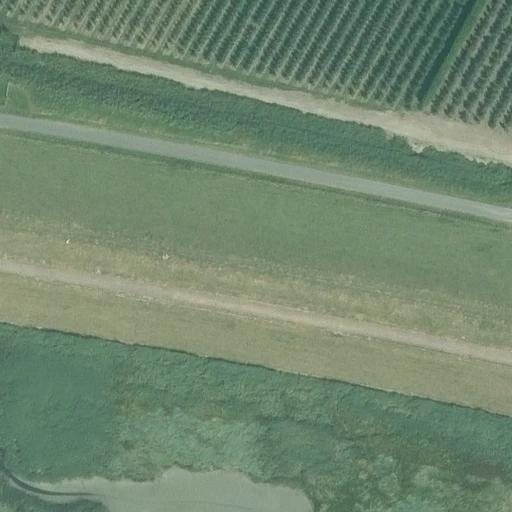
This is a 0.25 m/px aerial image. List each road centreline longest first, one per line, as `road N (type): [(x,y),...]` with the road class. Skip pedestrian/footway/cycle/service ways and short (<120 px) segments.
road 1 (unclassified): [(511,218),(0,122)]
road 2 (track): [(511,355),(0,265)]
